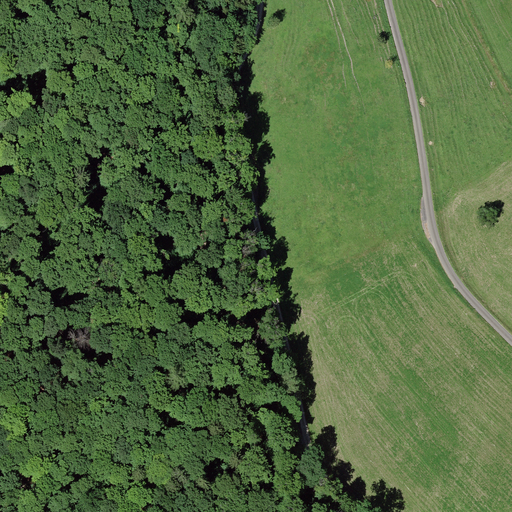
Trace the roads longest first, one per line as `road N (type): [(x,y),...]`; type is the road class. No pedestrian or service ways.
road 1 (track): [(340,500),(258,484),(202,429),(123,311),(92,289),(61,321),(10,452),(0,459)]
road 2 (track): [(308,448),(65,0)]
road 3 (track): [(308,448),(231,107),(262,0)]
road 4 (track): [(511,343),(471,300),(436,242),(387,0)]
